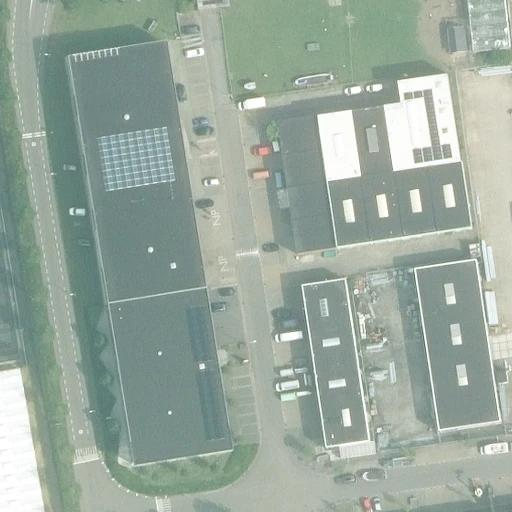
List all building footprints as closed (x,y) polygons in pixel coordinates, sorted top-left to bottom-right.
[(228,0),(198,0),(200,9),(229,6),(228,0)] [(505,0),(485,0),(469,2),(474,53),(511,49),(505,0)] [(464,27),(447,29),(450,54),(467,52),(464,27)] [(66,60),(107,308),(205,293),(165,44),(66,60)] [(464,165),(450,77),(399,85),(402,107),(390,109),(391,114),(387,115),(396,175),(429,170),(464,165)] [(390,109),(353,114),(363,180),(396,175),(387,115),(391,114),(390,109)] [(353,114),(320,119),(325,153),(330,185),(363,180),(353,114)] [(279,125),(284,159),(325,153),(320,119),(279,125)] [(284,159),(289,191),(330,185),(325,153),(284,159)] [(439,236),(474,231),(464,165),(429,170),(439,236)] [(406,242),(439,236),(429,170),(396,175),(406,242)] [(373,247),(406,242),(396,175),(363,180),(373,247)] [(339,251),(373,247),(363,180),(330,185),(334,218),(339,251)] [(289,191),(294,224),(334,218),(330,185),(289,191)] [(294,224),(299,258),(339,251),(334,218),(294,224)] [(502,425),(477,263),(416,272),(440,434),(502,425)] [(353,324),(347,283),(304,289),(310,331),(353,324)] [(132,464),(178,457),(230,448),(205,293),(107,308),(132,464)] [(310,331),(316,371),(359,365),(353,324),(310,331)] [(316,371),(322,410),(365,404),(359,365),(316,371)] [(506,372),(497,373),(498,385),(508,384),(506,372)] [(0,511),(43,511),(19,375),(0,377),(0,511)] [(322,410),(328,451),(371,444),(365,404),(322,410)]
